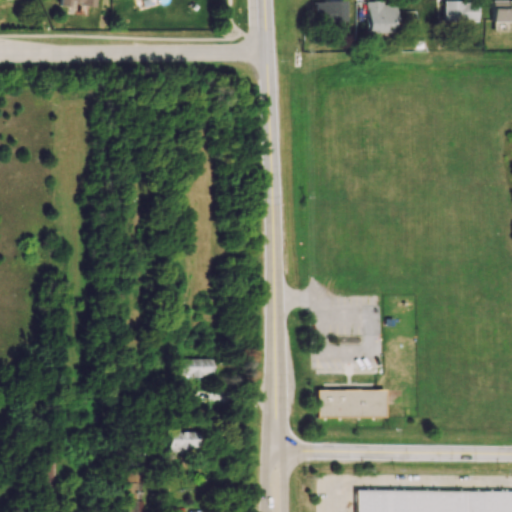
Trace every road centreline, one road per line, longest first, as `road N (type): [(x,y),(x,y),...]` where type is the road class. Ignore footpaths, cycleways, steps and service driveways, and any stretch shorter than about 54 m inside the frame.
road 1 (tertiary): [(265,0),(274,451)]
road 2 (tertiary): [(0,51),(267,46)]
road 3 (residential): [(274,451),(511,453)]
